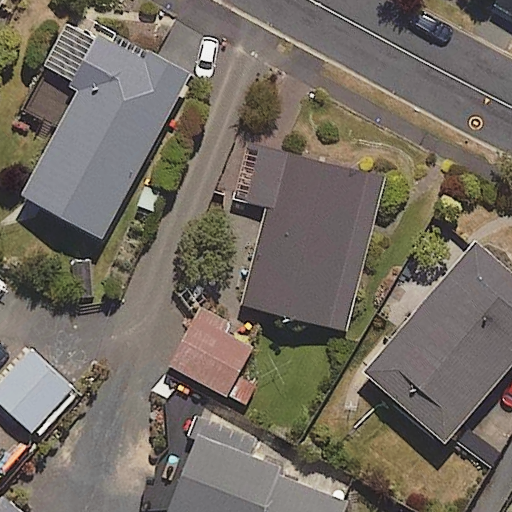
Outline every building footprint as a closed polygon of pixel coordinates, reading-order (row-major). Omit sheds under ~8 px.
[(103,239),(191,75),(109,31),(102,44),(83,34),(67,25),(45,67),(82,87),(23,196),(103,239)] [(347,330),(386,177),(258,145),(244,200),(268,206),(243,304),(347,330)] [(511,272),(477,243),(366,375),(447,443),(511,366),(511,272)] [(171,365),(227,396),(254,347),(226,331),(230,325),(201,309),(171,365)] [(0,404),(31,434),(72,389),(31,350),(0,383),(0,404)] [(511,383),(503,397),(511,402),(511,383)] [(165,511),(346,511),(350,502),(280,475),(283,467),(254,456),(260,441),(196,416),(188,436),(194,438),(165,511)] [(21,511),(5,496),(0,500),(0,511),(21,511)]
